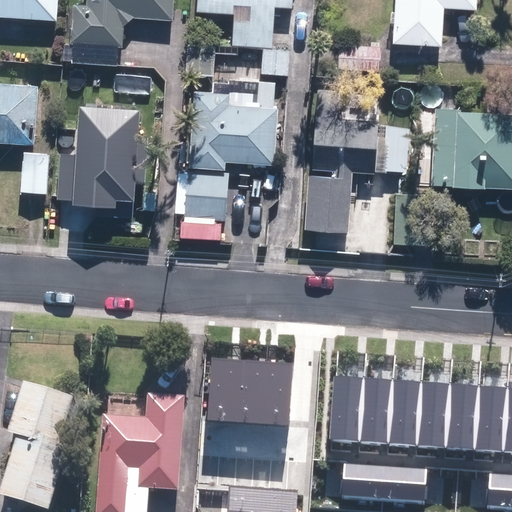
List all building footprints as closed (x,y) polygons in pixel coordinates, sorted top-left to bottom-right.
[(0,0),(0,15),(56,19),(57,0),(0,0)] [(74,3),(72,42),(122,45),(123,26),(135,16),(174,19),(174,0),(86,0),(87,4),(74,3)] [(292,0),(199,0),(199,11),(234,13),(232,43),(272,46),(274,5),(292,6),(292,0)] [(475,0),(396,0),(394,41),(440,44),(442,6),(475,8),(475,0)] [(288,50),(263,48),(261,73),(287,75),(288,50)] [(37,85),(0,82),(0,141),(33,143),(37,85)] [(356,92),(318,90),(313,168),(338,169),(338,176),(312,174),(309,228),(348,231),(352,170),(375,171),(378,120),(355,119),(356,92)] [(230,93),(195,92),(191,166),(224,168),(224,161),(273,163),(276,108),(229,106),(230,93)] [(60,156),(57,199),(74,200),(74,205),(115,208),(115,199),(132,200),(139,111),(79,107),(75,157),(60,156)] [(511,113),(436,109),(433,184),(511,187),(511,113)] [(50,197),(50,150),(19,149),(18,197),(50,197)] [(190,171),(186,216),(224,219),(228,174),(190,171)] [(430,195),(396,195),(395,241),(429,242),(430,195)] [(240,359),(211,357),(207,420),(236,422),(240,359)] [(268,361),(240,359),(236,422),(264,424),(268,361)] [(293,363),(268,361),(264,424),(289,425),(293,363)] [(364,378),(334,376),(329,440),(359,442),(364,378)] [(393,379),(364,378),(359,442),(388,443),(393,379)] [(421,381),(393,379),(388,443),(417,445),(421,381)] [(450,383),(421,381),(417,445),(446,448),(450,383)] [(479,385),(450,383),(446,448),(475,449),(479,385)] [(59,446),(74,400),(26,385),(10,435),(20,438),(2,497),(47,511),(66,449),(59,446)] [(508,387),(479,385),(475,449),(503,451),(508,387)] [(511,387),(508,387),(503,451),(511,452),(511,387)] [(146,421),(104,418),(96,511),(138,511),(141,489),(178,492),(185,400),(148,397),(146,421)] [(385,465),(344,463),(342,495),(382,498),(385,465)] [(428,468),(385,465),(382,498),(426,500),(428,468)] [(511,475),(489,473),(487,505),(511,506),(511,475)] [(296,511),(298,491),(229,486),(226,511),(296,511)]
